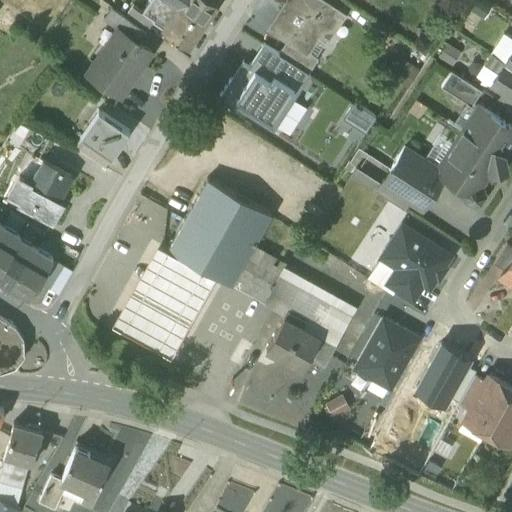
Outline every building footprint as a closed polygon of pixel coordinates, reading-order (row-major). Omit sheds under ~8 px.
[(150,0),(149,2),(159,10),(165,0),(150,0)] [(180,0),(177,6),(203,25),(218,3),(214,0),(180,0)] [(343,14),(320,0),(287,0),(286,2),(287,2),(279,15),(281,16),(271,30),(286,40),(306,52),(307,51),(319,31),(328,37),(343,14)] [(155,20),(134,5),(126,17),(147,32),(155,20)] [(203,25),(177,6),(162,28),(188,47),(203,25)] [(126,17),(111,7),(102,20),(116,29),(117,28),(139,43),(147,32),(126,17)] [(139,43),(117,28),(116,29),(86,72),(121,96),(152,52),(139,43)] [(306,52),(286,40),(278,52),(309,72),(318,58),(307,51),(306,52)] [(263,43),(248,66),(262,75),(264,73),(273,79),(280,69),(303,84),(310,73),(309,72),(278,52),(263,43)] [(511,64),(504,60),(491,80),(504,88),(511,93),(511,64)] [(273,130),(303,84),(280,69),(273,79),(264,73),(262,75),(248,66),(238,82),(232,78),(220,96),(273,130)] [(451,69),(441,84),(471,103),(481,88),(451,69)] [(511,93),(504,88),(498,98),(511,107),(511,93)] [(511,123),(479,103),(463,128),(504,154),(511,140),(511,123)] [(111,157),(130,130),(99,109),(80,135),(83,137),(111,157)] [(464,191),(466,197),(473,203),(480,201),(484,195),(482,187),(478,185),(490,167),(490,171),(506,167),(504,154),(463,128),(438,166),(437,168),(444,173),(466,188),(464,191)] [(105,166),(111,157),(83,137),(76,147),(105,166)] [(422,207),(444,173),(437,168),(438,166),(404,145),(375,190),(402,207),(408,198),(422,207)] [(44,160),(20,204),(53,222),(63,203),(58,200),(71,174),(44,160)] [(271,213),(208,177),(168,249),(231,284),(232,284),(239,271),(249,277),(251,272),(274,285),(278,277),(246,259),(271,213)] [(398,265),(422,281),(429,285),(436,273),(438,274),(444,266),(442,264),(449,253),(403,223),(382,254),(398,265)] [(2,226),(0,229),(0,268),(18,238),(19,238),(20,236),(2,226)] [(18,238),(0,268),(0,280),(12,288),(35,249),(19,238),(18,238)] [(511,254),(511,244),(507,241),(494,261),(504,268),(511,254)] [(110,327),(168,358),(187,323),(212,277),(154,246),(129,291),(110,327)] [(35,249),(12,288),(29,298),(53,259),(35,249)] [(511,254),(504,268),(499,275),(511,282),(511,254)] [(422,281),(398,265),(389,281),(413,296),(422,281)] [(354,305),(284,266),(278,277),(274,285),(264,302),(285,314),(286,313),(304,323),(302,326),(319,336),(333,344),(354,305)] [(249,277),(239,271),(232,284),(264,302),(274,285),(251,272),(249,277)] [(304,323),(286,313),(285,314),(266,348),(301,367),(308,355),(319,336),(302,326),(304,323)] [(0,318),(0,372),(14,369),(24,355),(23,340),(18,330),(0,318)] [(395,324),(383,318),(356,367),(390,385),(417,336),(405,330),(406,328),(396,322),(395,324)] [(333,344),(319,336),(308,355),(322,363),(333,344)] [(459,400),(470,407),(485,380),(474,374),(459,400)] [(511,386),(489,374),(485,380),(470,407),(463,419),(486,432),(511,386)] [(511,386),(486,432),(507,444),(511,435),(511,386)] [(335,415),(351,407),(345,394),(328,402),(335,415)] [(28,429),(14,425),(5,458),(10,459),(7,470),(3,469),(0,479),(0,483),(22,490),(29,465),(33,466),(42,433),(38,432),(39,429),(29,426),(28,429)] [(100,463),(89,458),(90,455),(76,448),(61,481),(51,477),(39,502),(54,509),(66,484),(94,496),(103,477),(96,473),(100,463)] [(232,483),(221,507),(231,511),(245,511),(254,493),(232,483)] [(0,511),(17,511),(19,509),(0,498),(0,511)]
